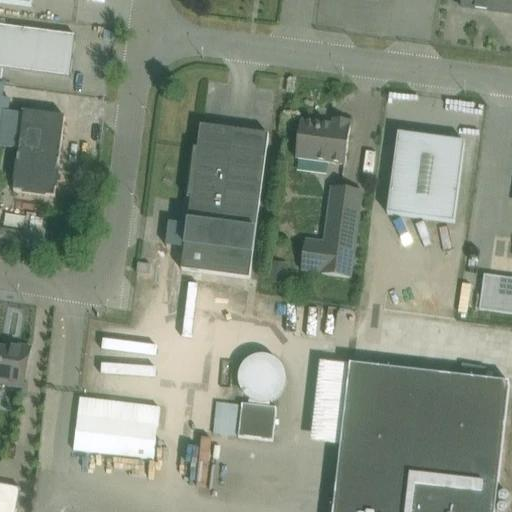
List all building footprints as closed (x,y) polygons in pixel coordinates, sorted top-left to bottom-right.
[(511,15),(511,0),(462,0),(461,9),(511,15)] [(0,69),(70,79),(75,38),(0,27),(0,69)] [(10,87),(0,85),(0,145),(3,146),(10,87)] [(24,113),(13,194),(54,199),(65,119),(24,113)] [(350,129),(348,129),(349,122),(333,120),(332,126),(300,122),(295,160),(345,167),(350,129)] [(190,201),(181,272),(249,281),(268,136),(200,127),(197,150),(194,150),(187,201),(190,201)] [(397,135),(386,216),(454,225),(465,144),(397,135)] [(361,190),(372,190),(373,166),(362,166),(361,190)] [(305,242),(301,272),(320,275),(320,276),(350,280),(362,193),(332,189),(324,245),(305,242)] [(136,278),(149,280),(150,270),(137,268),(136,278)] [(511,280),(483,277),(479,312),(511,316),(511,280)] [(0,348),(0,385),(23,389),(30,349),(7,345),(6,349),(0,348)] [(241,370),(240,372),(239,374),(238,377),(237,379),(237,381),(237,384),(237,386),(237,389),(238,392),(239,394),(240,396),(242,398),(243,400),(245,401),(248,403),(250,404),(252,404),(254,405),(256,405),(259,405),(261,405),(264,405),(266,404),(268,403),(270,402),(272,401),(274,399),(276,397),(277,395),(278,394),(279,391),(280,389),(280,386),(281,384),(281,382),(280,381),(280,379),(279,376),(278,374),(278,373),(277,371),(276,369),(274,368),(273,367),(270,365),(269,364),(266,363),(264,362),(262,362),(259,361),(255,362),(251,363),(250,363),(248,364),(245,366),(243,368),(242,369),(241,370)] [(495,511),(511,386),(351,366),(341,448),(333,511),(495,511)] [(240,408),(236,440),(270,444),(273,412),(240,408)] [(215,457),(214,507),(293,509),(295,460),(215,457)] [(0,511),(15,511),(20,490),(0,486),(0,511)]
